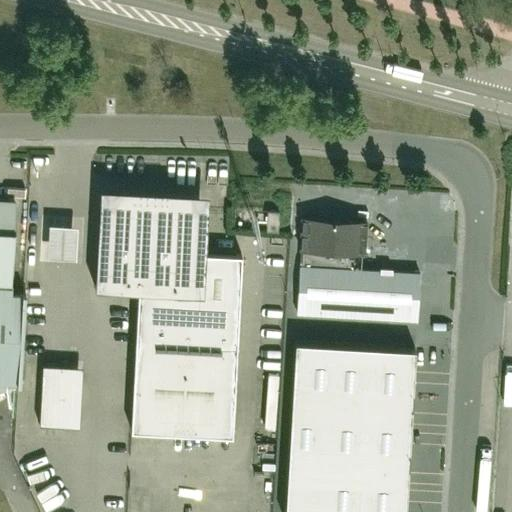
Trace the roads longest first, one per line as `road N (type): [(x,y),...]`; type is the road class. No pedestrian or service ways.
road 1 (unclassified): [(461,511),(480,221),(474,182),(455,159),(420,148),(242,134),(0,129)]
road 2 (primary): [(38,0),(507,119)]
road 3 (primary): [(511,98),(128,0)]
